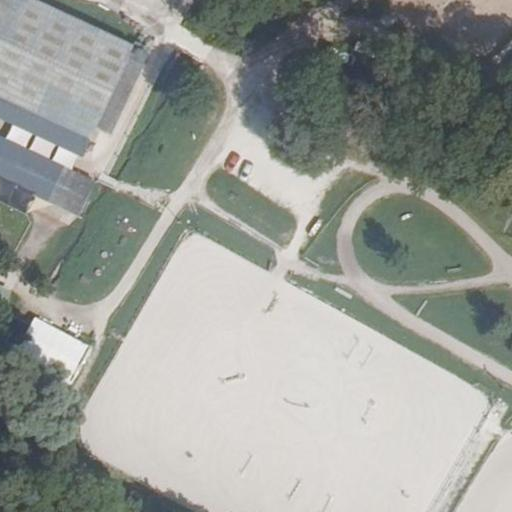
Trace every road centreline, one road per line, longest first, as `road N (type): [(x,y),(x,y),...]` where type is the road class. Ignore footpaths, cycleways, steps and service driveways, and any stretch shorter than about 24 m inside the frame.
road 1 (track): [(247,74),(229,122),(114,299),(96,314),(43,304),(13,287)]
road 2 (track): [(175,205),(9,134)]
road 3 (track): [(349,0),(247,74)]
